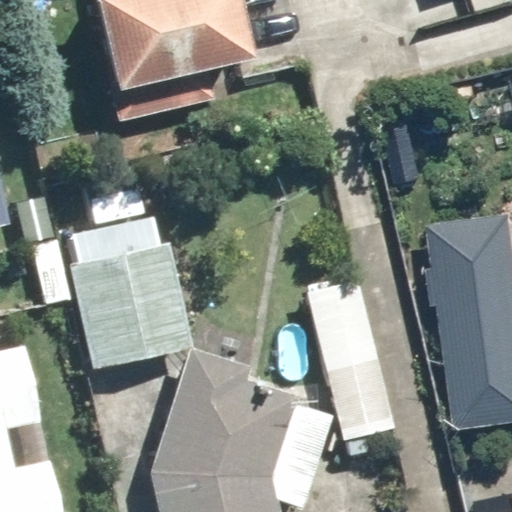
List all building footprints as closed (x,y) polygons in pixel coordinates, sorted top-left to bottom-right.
[(215,0),(78,0),(59,4),(81,121),(233,93),(215,0)] [(134,214),(46,231),(74,373),(162,356),(134,214)] [(511,426),(511,326),(499,219),(418,230),(444,435),(511,426)] [(336,274),(292,286),(337,447),(380,435),(336,274)] [(52,511),(40,459),(0,468),(0,425),(31,419),(14,345),(0,348),(0,511),(52,511)] [(288,511),(319,402),(184,366),(123,480),(129,511),(288,511)]
